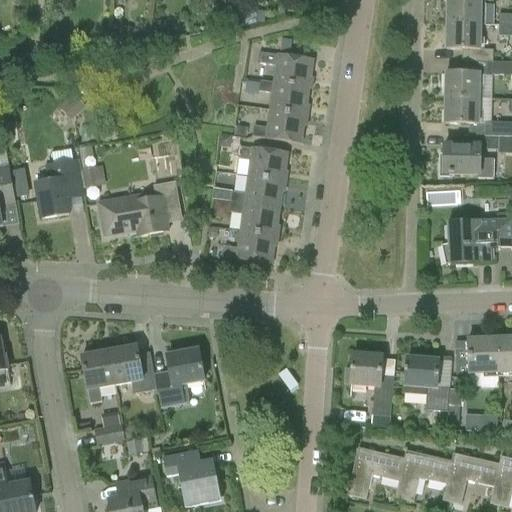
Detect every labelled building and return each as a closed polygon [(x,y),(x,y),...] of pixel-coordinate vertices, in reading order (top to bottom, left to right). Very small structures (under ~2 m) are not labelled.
[(456,0),(457,0),(447,0),(445,0),(445,25),(480,26),(484,26),(484,1),(493,1),(493,0),(456,0)] [(511,16),(499,16),(499,26),(511,26),(511,16)] [(462,51),(462,63),(488,64),(493,64),(493,51),(479,51),(480,26),(445,25),(445,50),(462,51)] [(511,37),(511,26),(499,26),(498,37),(511,37)] [(278,56),(278,57),(259,54),(257,65),(276,67),(273,84),(309,89),(313,61),(278,56)] [(444,74),(444,100),(478,100),(491,101),(491,76),(511,76),(511,64),(493,64),(488,64),(488,75),(444,74)] [(245,81),(243,93),(257,96),(259,83),(245,81)] [(259,93),(272,95),(269,111),(304,116),(309,89),(273,84),(260,82),(259,93)] [(469,137),(476,138),(511,138),(511,124),(490,124),(491,101),(444,100),(443,125),(470,125),(469,137)] [(252,137),(265,139),(300,144),(304,116),(269,111),(266,129),(254,127),(252,137)] [(511,138),(499,138),(498,152),(498,154),(499,155),(511,155),(511,138)] [(443,147),(442,175),(478,176),(478,173),(479,162),(479,151),(479,148),(473,148),(443,147)] [(237,158),(250,160),(247,177),(283,183),(287,155),(251,149),(251,150),(238,148),(237,158)] [(105,186),(102,167),(95,168),(92,149),(79,151),(82,171),(85,190),(105,186)] [(40,220),(69,216),(66,200),(81,197),(75,162),(46,166),(49,182),(34,184),(40,220)] [(0,226),(0,227),(0,224),(0,208),(15,205),(9,169),(0,170),(0,226)] [(27,169),(13,170),(15,197),(29,196),(27,169)] [(247,177),(244,195),(232,193),(231,203),(279,210),(283,183),(247,177)] [(153,188),(156,200),(132,204),(131,199),(97,205),(103,240),(137,234),(138,239),(168,234),(166,226),(182,223),(176,184),(153,188)] [(229,219),(229,213),(231,203),(215,200),(213,216),(229,219)] [(241,215),(239,232),(275,237),(279,210),(231,203),(229,213),(241,215)] [(446,225),(447,265),(488,263),(488,247),(511,246),(510,222),(446,225)] [(223,258),(235,260),(270,265),(275,237),(239,232),(236,249),(224,247),(223,258)] [(0,372),(9,371),(6,356),(4,357),(0,339),(0,338),(0,372)] [(497,376),(511,375),(511,339),(495,340),(497,376)] [(470,380),(470,377),(497,376),(495,340),(466,341),(466,343),(455,344),(456,381),(470,380)] [(116,387),(132,384),(134,395),(157,390),(155,377),(151,354),(142,356),(140,347),(110,353),(116,387)] [(169,375),(155,377),(157,390),(161,409),(190,404),(187,387),(203,384),(197,352),(166,358),(169,375)] [(102,403),(99,390),(116,387),(110,353),(81,359),(90,405),(102,403)] [(394,378),(379,377),(381,359),(351,357),(350,371),(345,371),(344,387),(375,389),(372,425),(390,427),(394,378)] [(438,358),(437,364),(406,361),(403,387),(405,388),(404,395),(427,397),(425,412),(448,414),(452,364),(451,364),(451,359),(438,358)] [(466,415),(466,431),(498,431),(498,416),(466,415)] [(121,426),(94,432),(97,447),(124,442),(121,426)] [(371,478),(398,485),(403,462),(357,451),(347,497),(365,502),(371,478)] [(166,479),(178,477),(184,508),(220,501),(213,466),(197,469),(194,454),(162,460),(166,479)] [(419,482),(445,488),(450,465),(405,454),(403,462),(398,485),(394,501),(413,505),(419,482)] [(466,485),(493,491),(498,467),(452,457),(450,465),(445,488),(442,503),(461,508),(466,485)] [(511,462),(500,459),(498,467),(493,491),(490,506),(508,510),(511,493),(511,462)] [(0,501),(2,511),(35,511),(30,483),(7,487),(3,465),(0,465),(0,501)] [(143,511),(142,506),(155,503),(150,478),(116,485),(118,499),(107,501),(109,511),(143,511)]
